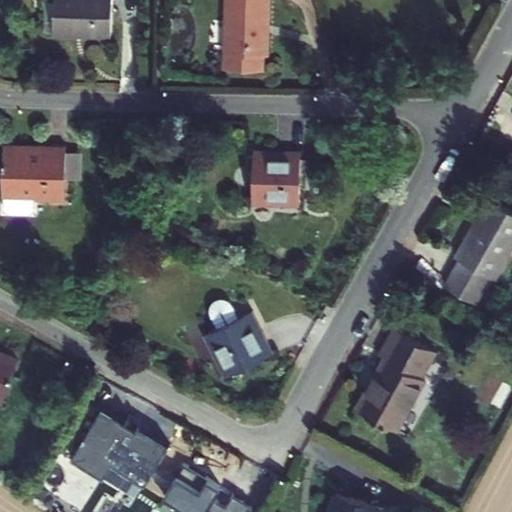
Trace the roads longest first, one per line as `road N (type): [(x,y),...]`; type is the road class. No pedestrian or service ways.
road 1 (residential): [(0,300),(273,454),(461,110)]
road 2 (residential): [(0,97),(461,110)]
